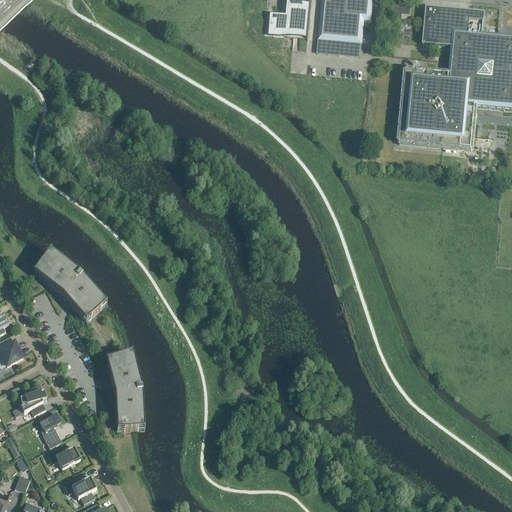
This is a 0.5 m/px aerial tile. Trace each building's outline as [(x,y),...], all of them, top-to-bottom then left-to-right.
[(307,42),(311,0),(286,0),(286,4),(290,5),(288,19),(272,17),(270,38),(307,42)] [(371,24),(372,0),(322,0),(319,42),(362,46),(364,23),(371,24)] [(410,17),(411,9),(392,8),(391,20),(402,21),(402,16),(410,17)] [(511,113),(511,40),(483,38),(485,16),(426,11),(423,47),(452,50),(449,78),(406,74),(399,146),(472,153),(476,110),(511,113)] [(318,40),(319,31),(309,31),(309,40),(318,40)] [(106,307),(81,278),(50,255),(33,276),(62,298),(86,325),(106,307)] [(3,331),(9,328),(3,316),(0,317),(0,338),(5,335),(3,331)] [(23,361),(14,345),(10,348),(7,341),(0,344),(0,358),(1,358),(7,370),(23,361)] [(144,432),(142,394),(132,356),(106,363),(115,398),(117,434),(144,432)] [(43,406),(42,403),(47,402),(44,394),(42,395),(39,389),(24,397),(26,400),(20,402),(22,409),(21,410),(27,423),(46,412),(43,406)] [(53,431),(61,427),(57,418),(39,427),(44,435),(42,436),(50,451),(49,452),(61,446),(53,431)] [(17,431),(15,427),(7,429),(10,435),(17,431)] [(20,457),(14,447),(9,450),(14,460),(20,457)] [(80,463),(74,450),(63,456),(60,450),(47,457),(52,467),(58,465),(62,472),(80,463)] [(25,496),(30,483),(20,479),(15,492),(25,496)] [(90,496),(96,493),(90,480),(79,486),(76,480),(63,488),(68,497),(74,495),(78,502),(81,501),(85,507),(83,508),(84,508),(95,502),(94,502),(90,496)] [(0,511),(10,511),(14,502),(4,498),(1,505),(0,504),(0,511)]
